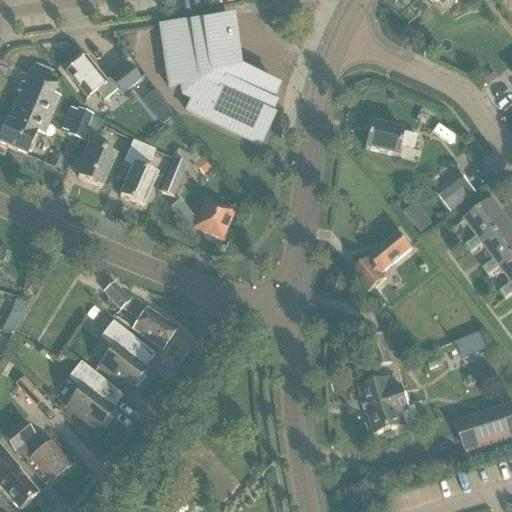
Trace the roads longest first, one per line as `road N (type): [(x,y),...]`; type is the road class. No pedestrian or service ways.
road 1 (tertiary): [(286,300),(316,123),(340,40)]
road 2 (unclassified): [(93,511),(223,353),(237,300)]
road 3 (tertiary): [(237,300),(0,205)]
road 4 (tertiary): [(315,511),(294,431),(286,300)]
road 5 (residential): [(511,154),(468,95),(340,40)]
